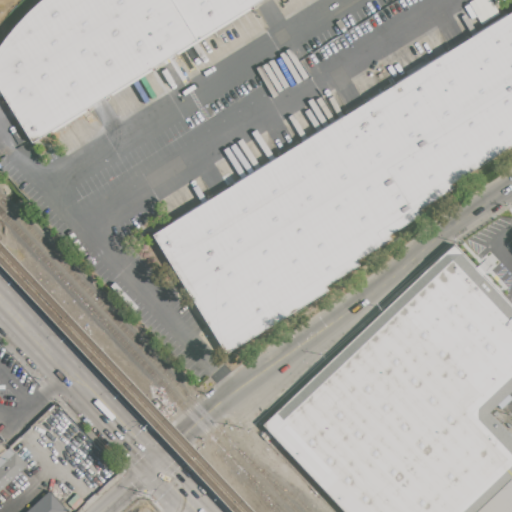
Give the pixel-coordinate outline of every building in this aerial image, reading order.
[(261,0),(34,141),(0,86),(0,47),(12,30),(44,0),(261,0)] [(511,11),(511,147),(451,185),(454,189),(419,211),(421,214),(388,234),(391,239),(357,260),(361,267),(326,288),(328,291),(226,354),(153,235),(511,11)] [(452,244),(511,304),(511,394),(491,415),(511,435),(511,511),(345,511),(264,425),(452,244)] [(0,457),(11,447),(28,465),(0,492),(0,457)] [(66,511),(68,511),(50,491),(27,511),(66,511)]
